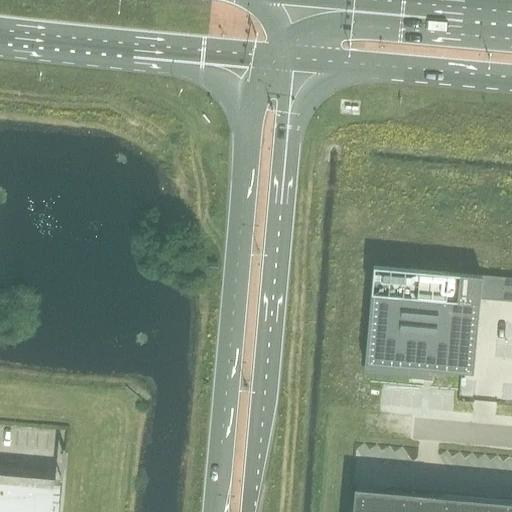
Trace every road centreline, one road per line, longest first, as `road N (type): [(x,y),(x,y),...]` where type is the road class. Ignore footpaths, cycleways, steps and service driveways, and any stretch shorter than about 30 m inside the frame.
road 1 (primary): [(260,55),(210,511)]
road 2 (primary): [(249,511),(294,58)]
road 3 (primary): [(0,34),(260,55)]
road 4 (primary): [(294,58),(511,79)]
road 5 (primary): [(511,12),(360,0)]
road 6 (unclassified): [(511,437),(365,424)]
